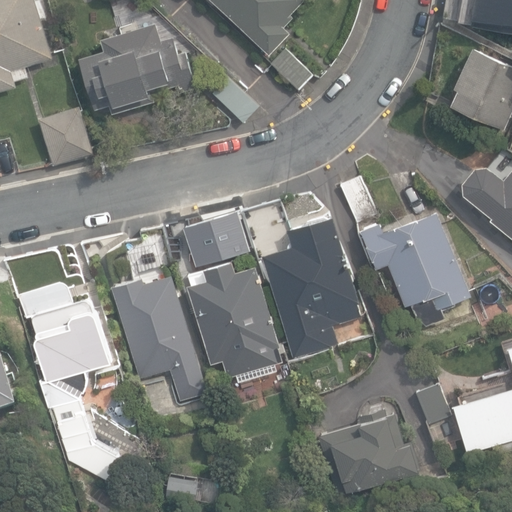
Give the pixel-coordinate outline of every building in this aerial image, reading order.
[(0,0),(0,86),(16,81),(14,76),(28,72),(25,62),(53,54),(41,14),(47,13),(43,0),(0,0)] [(215,0),(272,52),(292,31),(285,25),(294,16),(292,13),(304,0),(215,0)] [(477,11),(445,5),(441,24),(473,30),(477,11)] [(120,99),(122,105),(154,96),(152,90),(161,87),(160,84),(179,78),(181,86),(196,81),(186,46),(180,48),(176,34),(161,38),(155,17),(102,33),(105,45),(79,52),(94,104),(112,99),(113,101),(120,99)] [(450,98),(503,123),(511,103),(511,59),(471,40),(452,82),(456,84),(450,98)] [(273,61),(301,88),(315,74),(287,46),(273,61)] [(214,90),(246,121),(262,105),(230,74),(214,90)] [(39,112),(52,159),(92,148),(79,101),(39,112)] [(489,214),(511,233),(511,164),(503,175),(486,162),(475,162),(462,178),(462,189),(490,212),(489,214)] [(339,180),(356,219),(377,209),(360,171),(339,180)] [(278,195),(242,206),(253,244),(289,234),(278,195)] [(253,244),(242,206),(241,203),(220,210),(232,250),(253,244)] [(418,315),(429,324),(447,317),(443,306),(473,294),(439,209),(385,230),(382,221),(362,228),(378,268),(390,263),(406,304),(412,302),(418,315)] [(264,253),(295,356),(340,342),(335,323),(362,315),(359,302),(361,301),(334,213),(289,227),(294,244),(264,253)] [(128,238),(134,273),(173,265),(165,224),(143,228),(145,235),(128,238)] [(25,288),(55,280),(46,248),(17,257),(25,288)] [(224,359),(229,376),(281,361),(277,347),(282,345),(258,263),(238,269),(234,257),(205,266),(209,277),(189,283),(213,362),(224,359)] [(173,367),(182,399),(209,391),(174,272),(145,280),(144,275),(114,284),(142,376),(173,367)] [(63,457),(108,478),(123,450),(98,435),(90,410),(85,410),(81,396),(88,387),(89,378),(88,368),(111,361),(96,309),(89,294),(74,299),(70,283),(63,278),(20,292),(29,318),(34,315),(37,342),(50,379),(41,382),(63,457)] [(511,445),(511,341),(508,343),(511,355),(511,384),(454,401),(468,451),(491,444),(493,451),(511,445)] [(0,407),(16,402),(3,354),(0,355),(0,407)] [(440,378),(415,385),(425,418),(449,411),(440,378)] [(349,490),(421,469),(412,438),(405,440),(397,410),(321,432),(338,492),(348,488),(349,490)] [(217,488),(195,475),(183,496),(205,509),(217,488)]
